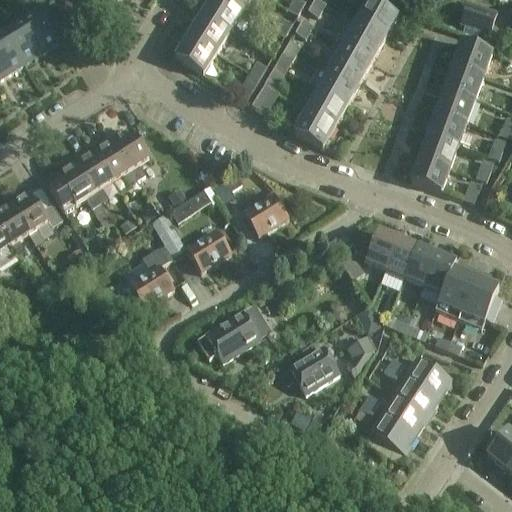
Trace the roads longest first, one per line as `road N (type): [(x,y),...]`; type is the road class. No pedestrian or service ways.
road 1 (residential): [(396,511),(172,368),(163,350),(174,332),(357,218),(375,197)]
road 2 (residential): [(375,197),(270,155),(129,69)]
road 3 (residential): [(0,161),(105,96),(129,69)]
road 4 (residential): [(511,255),(471,231),(375,197)]
